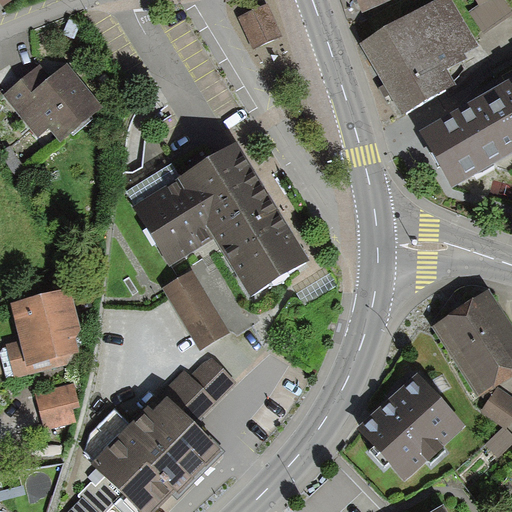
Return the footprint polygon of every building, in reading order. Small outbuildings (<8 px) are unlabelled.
[(399,0),(355,0),(362,17),(400,1),(399,0)] [(446,0),(438,0),(362,42),(402,115),(448,90),(435,67),(472,46),(446,0)] [(485,32),(511,17),(511,8),(507,0),(477,0),(480,5),(473,9),(485,32)] [(269,2),(241,16),(258,48),(286,34),(269,2)] [(36,70),(5,95),(34,133),(53,119),(63,131),(93,107),(62,67),(44,81),(36,70)] [(511,155),(511,84),(420,137),(450,191),(511,155)] [(238,141),(132,205),(170,268),(216,240),(251,297),(310,261),(238,141)] [(193,270),(163,288),(201,351),(231,333),(193,270)] [(511,337),(484,292),(431,325),(473,393),(511,368),(511,337)] [(66,332),(69,324),(63,295),(13,307),(21,343),(0,347),(0,361),(3,375),(30,369),(28,361),(46,357),(48,365),(64,361),(70,352),(66,332)] [(167,396),(197,422),(237,383),(213,358),(193,376),(185,370),(163,391),(167,396)] [(416,379),(353,436),(396,483),(422,459),(419,456),(434,442),(437,445),(459,425),(416,379)] [(65,388),(32,399),(40,425),(66,417),(63,406),(70,404),(65,388)] [(511,405),(511,402),(494,390),(480,410),(500,423),(511,405)] [(197,422),(167,396),(153,410),(149,405),(131,423),(116,409),(91,433),(84,454),(105,476),(96,485),(115,506),(121,511),(154,511),(173,495),(178,500),(226,451),(197,422)] [(500,456),(511,446),(511,430),(509,426),(489,441),(500,456)] [(108,511),(115,506),(96,485),(92,481),(78,495),(81,498),(68,511),(108,511)]
